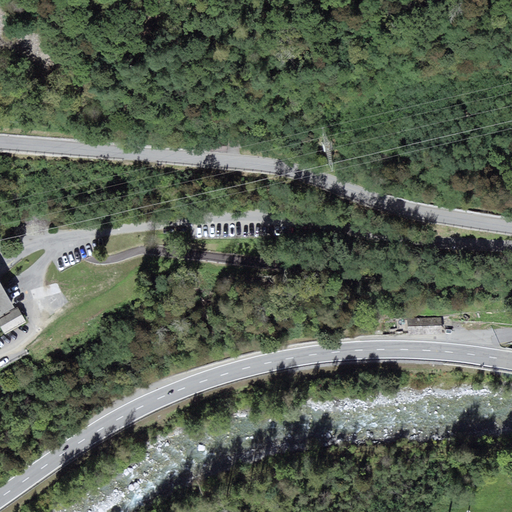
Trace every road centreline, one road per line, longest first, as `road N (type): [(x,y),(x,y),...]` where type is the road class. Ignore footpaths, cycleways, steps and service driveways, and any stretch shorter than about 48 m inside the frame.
road 1 (track): [(511,289),(150,248),(110,286),(0,354)]
road 2 (tertiary): [(0,143),(266,166),(429,215),(511,227)]
road 3 (primary): [(0,498),(105,426),(189,385),(321,353),(447,352)]
road 4 (residential): [(511,246),(216,220),(60,238)]
